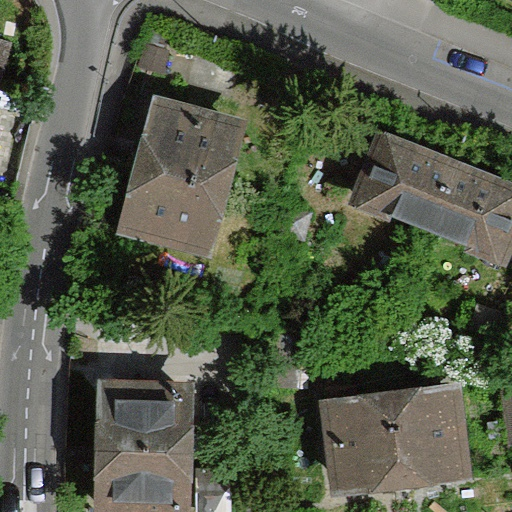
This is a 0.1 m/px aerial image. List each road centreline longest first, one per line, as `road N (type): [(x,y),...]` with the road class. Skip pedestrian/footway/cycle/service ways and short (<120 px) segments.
road 1 (residential): [(87,11),(41,277),(25,511)]
road 2 (residential): [(511,98),(275,0)]
